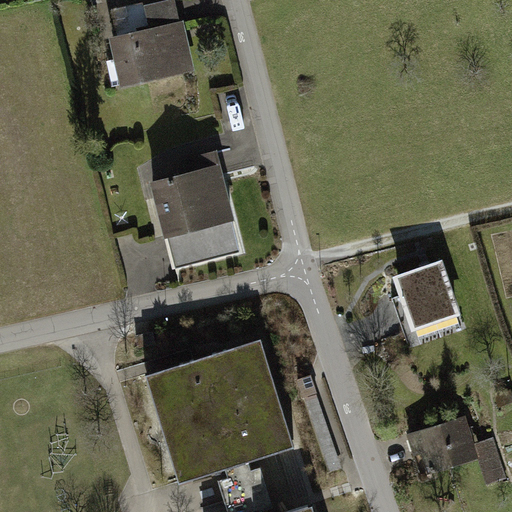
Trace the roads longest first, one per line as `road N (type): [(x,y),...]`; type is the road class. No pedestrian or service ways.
road 1 (residential): [(0,342),(302,264)]
road 2 (residential): [(236,0),(302,264)]
road 3 (residential): [(302,264),(385,511)]
road 4 (track): [(302,264),(511,209)]
